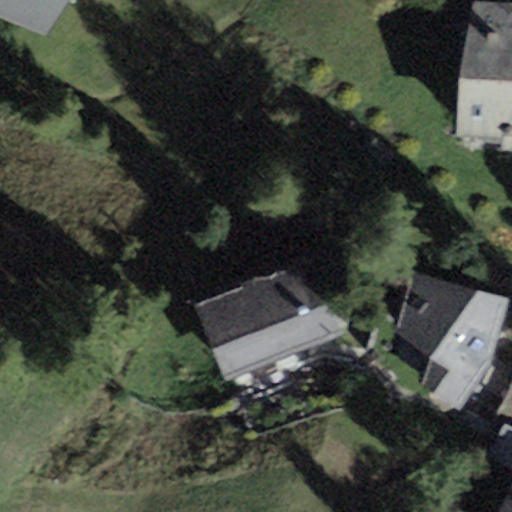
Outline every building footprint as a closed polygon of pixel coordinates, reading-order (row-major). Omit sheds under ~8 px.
[(0,0),(0,16),(53,37),(66,0),(0,0)] [(511,3),(473,0),(460,78),(456,136),(466,138),(465,149),(511,150),(511,3)] [(312,254),(194,300),(226,380),(343,334),(312,254)] [(508,300),(410,269),(391,329),(430,359),(419,381),(459,412),(490,364),(508,300)] [(511,511),(511,485),(499,511),(511,511)]
